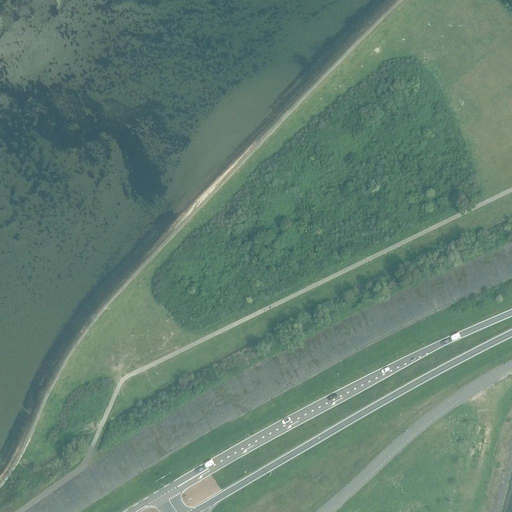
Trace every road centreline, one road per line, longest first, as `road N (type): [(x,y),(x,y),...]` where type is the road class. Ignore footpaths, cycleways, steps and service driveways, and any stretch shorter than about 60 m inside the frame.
road 1 (trunk): [(511,313),(324,401),(163,490)]
road 2 (trunk): [(194,511),(511,334)]
road 3 (unclassified): [(325,511),(443,408),(511,367)]
